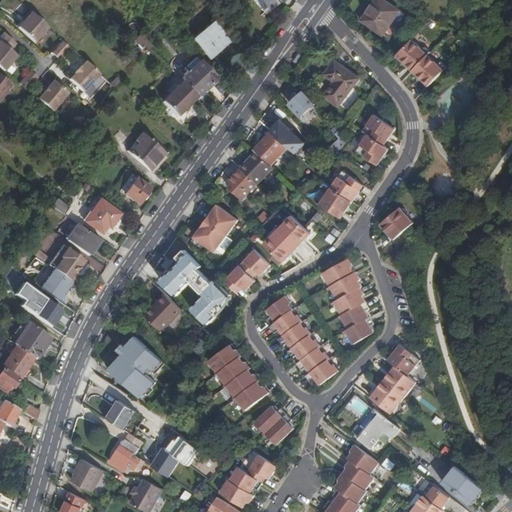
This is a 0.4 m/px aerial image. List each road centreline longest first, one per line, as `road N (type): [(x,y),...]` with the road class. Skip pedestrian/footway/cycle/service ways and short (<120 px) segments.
road 1 (secondary): [(264,78),(93,328),(65,394),(34,511)]
road 2 (residential): [(362,226),(332,255),(263,296),(250,321),(300,396),(320,405)]
road 3 (residential): [(323,11),(413,119),(405,164),(362,226)]
road 4 (residential): [(320,405),(394,328),(362,226)]
